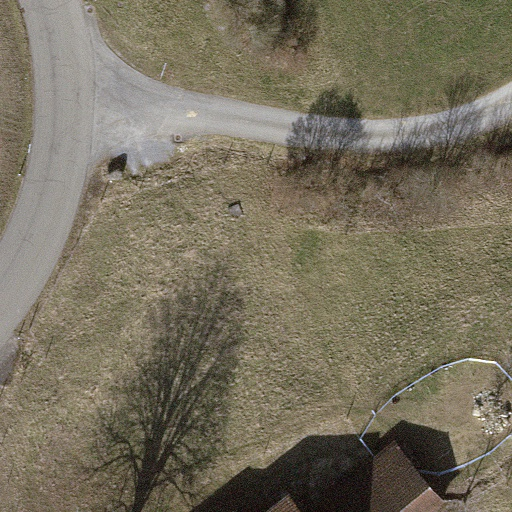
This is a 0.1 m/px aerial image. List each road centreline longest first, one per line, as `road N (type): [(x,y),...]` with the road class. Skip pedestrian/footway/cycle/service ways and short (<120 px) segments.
road 1 (track): [(75,102),(355,148),(462,136),(511,106)]
road 2 (tertiary): [(57,0),(75,102),(52,219),(0,302)]
